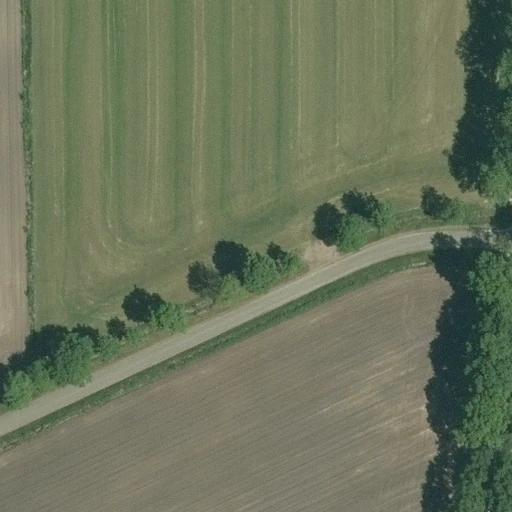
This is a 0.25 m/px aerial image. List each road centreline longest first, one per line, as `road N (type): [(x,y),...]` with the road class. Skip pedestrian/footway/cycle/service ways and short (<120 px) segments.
road 1 (unclassified): [(0,426),(393,248),(511,242)]
road 2 (unclassified): [(494,511),(511,373)]
